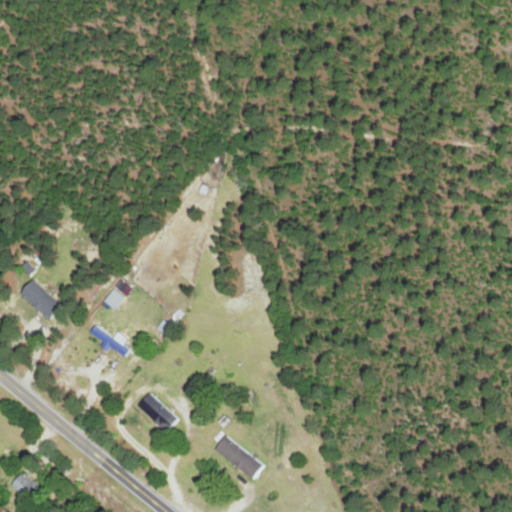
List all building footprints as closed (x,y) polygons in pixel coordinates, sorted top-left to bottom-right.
[(26,293),(56,317),(68,302),(38,279),(26,293)] [(128,295),(117,286),(107,299),(118,307),(128,295)] [(127,343),(132,336),(122,330),(119,335),(99,323),(94,331),(107,340),(106,342),(129,357),(134,348),(127,343)] [(182,417),(153,391),(141,404),(170,431),(182,417)] [(218,447),(256,478),(268,464),(229,433),(218,447)] [(25,506),(43,486),(26,471),(15,484),(24,492),(18,499),(25,506)]
